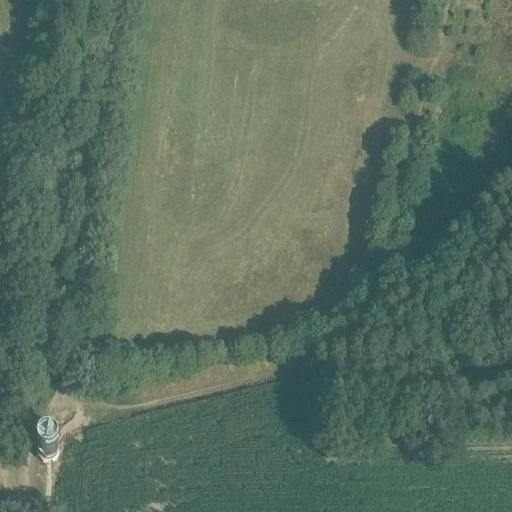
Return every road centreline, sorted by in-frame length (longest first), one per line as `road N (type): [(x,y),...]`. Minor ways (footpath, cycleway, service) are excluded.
road 1 (track): [(446,0),(369,340),(335,358),(152,405),(70,402)]
road 2 (track): [(27,511),(38,423),(70,402),(109,0)]
